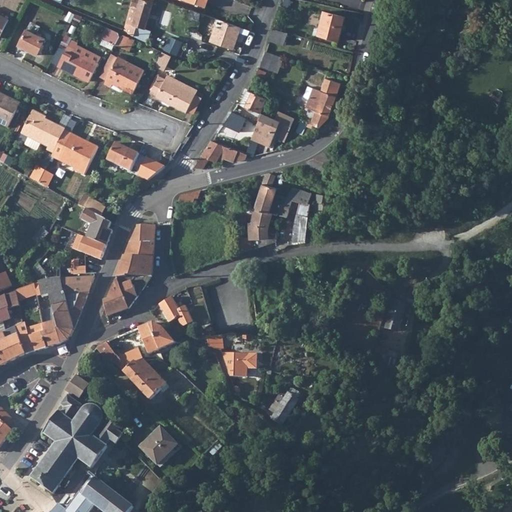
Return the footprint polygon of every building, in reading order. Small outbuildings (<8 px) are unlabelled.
[(151,3),(152,0),(132,0),(131,6),(132,6),(124,31),(148,42),(152,31),(145,29),(149,17),(153,4),(151,3)] [(290,0),(283,0),(281,7),(287,9),(290,0)] [(202,14),(192,11),(190,18),(199,21),(202,14)] [(323,12),(317,35),(339,41),(345,17),(323,12)] [(0,15),(0,36),(9,19),(0,15)] [(215,27),(210,42),(234,50),(240,32),(241,27),(225,22),(223,29),(215,27)] [(288,33),(273,28),(269,41),(284,45),(288,33)] [(27,30),(19,46),(37,55),(46,39),(27,30)] [(119,36),(119,34),(109,30),(104,40),(117,46),(121,38),(119,36)] [(61,44),(67,47),(69,44),(76,48),(78,45),(79,43),(72,40),(73,38),(66,34),(61,44)] [(117,46),(125,50),(130,39),(125,36),(123,39),(121,38),(117,46)] [(182,43),(170,38),(165,50),(177,55),(182,43)] [(131,53),(136,41),(130,39),(125,50),(131,53)] [(67,47),(58,66),(90,81),(102,57),(78,45),(76,48),(69,44),(67,47)] [(278,73),(283,57),(266,51),(266,52),(261,67),(278,73)] [(165,70),(172,56),(163,52),(156,66),(165,70)] [(118,57),(112,54),(100,77),(107,80),(118,57)] [(134,94),(145,70),(118,57),(107,80),(105,84),(112,87),(113,84),(124,89),(134,94)] [(159,76),(157,75),(150,89),(152,90),(159,76)] [(198,90),(169,75),(167,80),(196,94),(198,90)] [(196,94),(167,80),(159,76),(152,90),(150,93),(187,112),(188,110),(196,94)] [(333,107),(338,109),(340,104),(343,98),(337,96),(341,83),(325,78),(321,91),(313,88),(309,99),(306,107),(316,111),(311,124),(320,127),(329,118),(333,107)] [(113,84),(112,87),(121,92),(123,91),(124,89),(113,84)] [(309,99),(313,88),(308,86),(304,97),(309,99)] [(262,114),(268,97),(248,90),(241,105),(262,114)] [(0,93),(0,123),(9,128),(21,103),(0,93)] [(194,113),(202,98),(196,94),(188,110),(194,113)] [(47,150),(54,153),(65,131),(66,130),(66,129),(59,126),(46,119),(47,117),(33,110),(22,133),(29,137),(25,145),(38,151),(42,143),(49,147),(47,150)] [(285,142),(295,119),(278,112),(275,119),(262,114),(251,140),(270,148),(277,131),(280,132),(277,139),(285,142)] [(232,113),(223,125),(240,132),(245,118),(232,113)] [(65,115),(59,126),(66,129),(72,118),(65,115)] [(78,123),(71,119),(66,129),(73,132),(78,123)] [(99,148),(65,131),(54,153),(52,157),(60,160),(61,157),(76,164),(75,168),(74,170),(85,175),(99,148)] [(212,141),(193,169),(203,169),(210,159),(222,163),(224,158),(234,162),(245,159),(247,154),(212,141)] [(117,143),(108,161),(131,172),(140,154),(117,143)] [(326,151),(314,158),(307,161),(304,171),(324,179),(333,154),(326,151)] [(61,157),(60,160),(75,168),(76,164),(61,157)] [(31,178),(39,183),(45,171),(37,166),(31,178)] [(45,171),(39,183),(47,187),(54,175),(45,171)] [(255,210),(280,215),(288,217),(293,200),(301,202),(302,190),(292,187),(289,198),(276,194),(278,188),(272,186),(276,175),(270,173),(266,174),(255,210)] [(199,199),(201,190),(182,195),(180,201),(193,206),(195,199),(199,199)] [(295,230),(294,241),(306,240),(311,204),(309,203),(312,193),(302,190),(301,202),(297,218),(295,230)] [(324,195),(317,194),(314,217),(331,220),(333,205),(323,204),(324,195)] [(93,203),(90,211),(85,208),(80,217),(91,224),(86,236),(107,244),(112,230),(109,228),(110,223),(110,222),(106,220),(111,212),(93,203)] [(250,237),(238,238),(240,255),(277,242),(280,215),(255,210),(252,224),(250,224),(250,237)] [(242,218),(237,218),(237,229),(244,229),(244,224),(247,223),(247,218),(242,218)] [(129,276),(153,276),(156,227),(138,227),(131,240),(116,277),(118,278),(128,278),(129,276)] [(50,234),(43,228),(33,239),(40,245),(50,234)] [(4,290),(14,285),(0,257),(0,291),(3,290),(4,290)] [(118,280),(129,308),(153,276),(129,276),(128,278),(118,278),(116,277),(115,280),(118,280)] [(62,278),(74,329),(94,277),(62,278)] [(51,294),(54,311),(56,322),(61,343),(63,342),(67,340),(71,338),(74,329),(62,278),(57,279),(52,279),(46,279),(42,280),(43,286),(40,286),(43,296),(51,294)] [(118,280),(115,280),(108,299),(104,300),(108,316),(129,308),(118,280)] [(175,295),(183,306),(192,301),(185,289),(175,295)] [(0,297),(0,322),(11,316),(9,307),(19,305),(16,290),(0,297)] [(54,311),(51,294),(43,296),(47,312),(54,311)] [(354,298),(347,295),(342,305),(350,308),(354,298)] [(160,305),(170,323),(179,318),(183,327),(194,322),(186,306),(180,309),(173,297),(160,305)] [(393,300),(385,327),(397,330),(406,303),(393,300)] [(43,324),(48,347),(61,343),(56,322),(43,324)] [(24,323),(18,325),(16,326),(25,354),(48,347),(43,324),(25,329),(24,323)] [(164,328),(154,323),(139,328),(149,354),(177,344),(164,328)] [(0,352),(4,364),(25,354),(16,326),(0,333),(0,352)] [(224,350),(223,335),(208,337),(209,347),(221,350),(224,350)] [(118,356),(108,342),(98,348),(111,367),(116,363),(121,360),(118,356)] [(398,352),(374,346),(371,357),(379,359),(395,363),(398,352)] [(139,348),(118,356),(121,360),(127,370),(136,361),(136,362),(144,359),(139,348)] [(248,377),(248,369),(258,369),(258,354),(222,353),(230,377),(248,377)] [(395,363),(379,359),(378,363),(393,368),(395,363)] [(121,360),(116,363),(124,372),(127,370),(121,360)] [(145,361),(138,363),(136,362),(136,361),(127,370),(124,372),(151,401),(168,385),(166,383),(168,381),(165,378),(163,380),(145,361)] [(91,385),(77,376),(67,390),(80,400),(91,385)] [(275,413),(272,419),(282,425),(299,400),(289,393),(281,404),(276,401),(270,410),(275,413)] [(82,406),(68,395),(64,401),(62,404),(66,407),(62,413),(60,411),(45,432),(58,442),(32,477),(55,494),(79,461),(92,470),(93,469),(106,452),(103,450),(107,446),(113,450),(117,445),(123,437),(105,424),(100,431),(95,427),(102,418),(102,415),(101,412),(100,410),(98,408),(95,407),(92,407),(90,407),(87,408),(86,409),(80,417),(76,414),(82,406)] [(0,411),(0,415),(7,423),(13,417),(3,408),(0,411)] [(0,449),(13,430),(10,427),(7,423),(0,415),(0,449)] [(150,442),(143,449),(159,465),(179,445),(161,427),(148,440),(150,442)] [(106,511),(129,511),(134,506),(97,478),(84,495),(82,494),(68,511),(65,509),(62,511),(86,511),(94,503),(106,511)]
